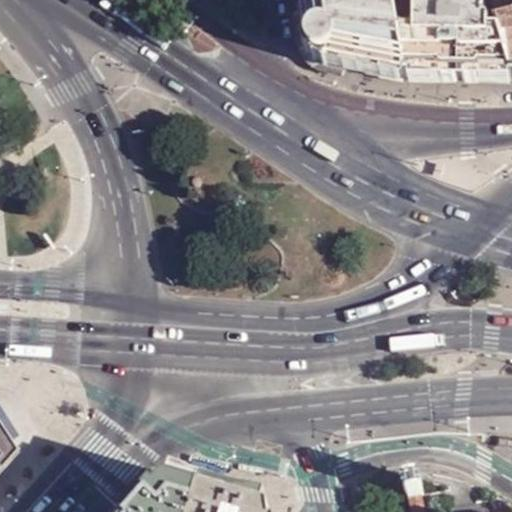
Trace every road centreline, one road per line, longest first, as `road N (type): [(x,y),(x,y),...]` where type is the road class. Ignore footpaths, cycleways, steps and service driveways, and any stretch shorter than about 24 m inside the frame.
road 1 (motorway): [(511,218),(208,136),(0,1)]
road 2 (motorway): [(0,47),(200,177),(511,265)]
road 3 (primary): [(246,352),(304,353),(457,330),(511,334)]
road 4 (primary): [(123,246),(96,123),(31,0)]
road 5 (primary): [(305,141),(82,0)]
road 6 (primary): [(283,407),(511,396)]
road 7 (primary): [(511,129),(305,141)]
road 8 (residential): [(511,479),(449,448),(412,446),(322,469)]
road 9 (primary): [(126,301),(292,319)]
road 10 (residential): [(305,141),(275,71),(265,0)]
road 11 (primary): [(153,421),(201,422),(283,407)]
road 12 (primary): [(292,319),(344,311),(413,279)]
road 13 (primary): [(0,336),(128,347)]
road 14 (primary): [(66,511),(153,421)]
